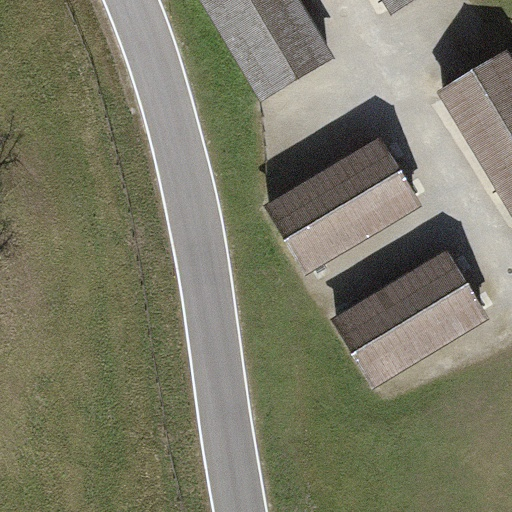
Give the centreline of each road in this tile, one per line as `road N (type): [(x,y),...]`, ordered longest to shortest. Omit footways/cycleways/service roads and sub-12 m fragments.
road 1 (unclassified): [(133,0),(183,152),(244,511)]
road 2 (track): [(342,0),(511,281)]
